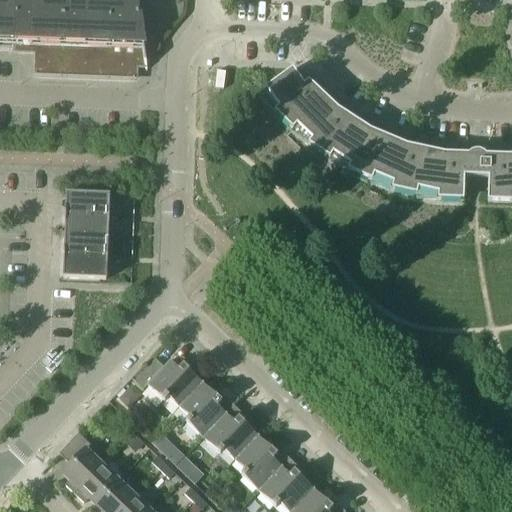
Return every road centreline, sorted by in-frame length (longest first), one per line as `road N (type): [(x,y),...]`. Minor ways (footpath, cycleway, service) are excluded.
road 1 (residential): [(389,511),(169,298)]
road 2 (residential): [(169,298),(175,63),(202,28)]
road 3 (residential): [(9,465),(169,298)]
road 4 (residential): [(412,97),(339,45),(301,33),(202,28)]
